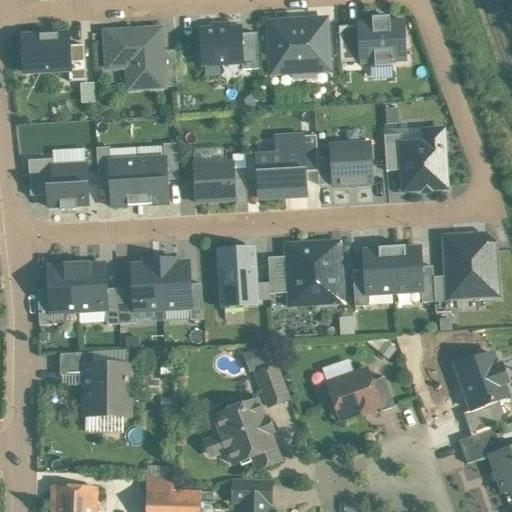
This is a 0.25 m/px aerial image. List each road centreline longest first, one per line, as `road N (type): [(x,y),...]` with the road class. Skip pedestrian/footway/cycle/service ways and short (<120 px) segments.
road 1 (residential): [(415,0),(479,171),(475,196),(455,210),(15,234)]
road 2 (residential): [(23,447),(26,341),(15,234)]
road 3 (residential): [(0,10),(191,0)]
